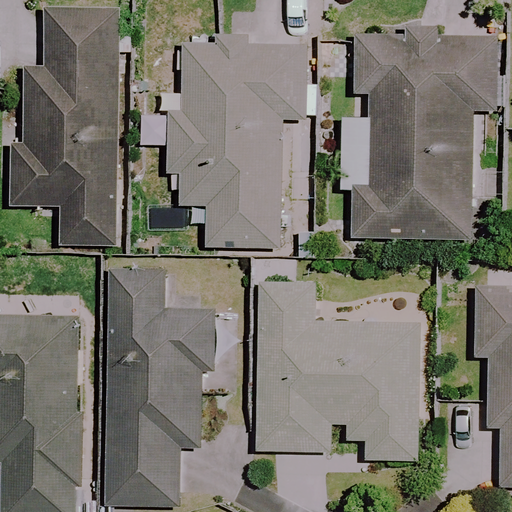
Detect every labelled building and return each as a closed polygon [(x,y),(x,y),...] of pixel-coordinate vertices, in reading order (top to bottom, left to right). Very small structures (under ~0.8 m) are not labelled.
[(116,250),(124,15),(56,12),(54,74),(28,73),(25,150),(17,150),(15,209),(64,210),(62,248),(116,250)] [(502,42),(360,34),(356,96),(376,97),(368,238),(466,243),(474,112),(498,114),(502,42)] [(306,123),(308,53),(187,49),(185,116),(171,116),(170,174),(184,175),(183,207),(211,208),(209,248),(279,250),(283,122),(306,123)] [(178,443),(206,444),(207,370),(213,370),(214,316),(168,316),(168,278),(110,277),(107,507),(177,508),(178,443)] [(335,455),(336,429),(348,429),(348,441),(368,442),(367,461),(417,463),(422,329),(317,325),(318,284),(260,282),(253,452),(335,455)] [(511,292),(481,292),(480,360),(497,360),(496,489),(511,489),(511,292)] [(76,511),(81,318),(0,315),(0,463),(6,464),(4,511),(76,511)]
